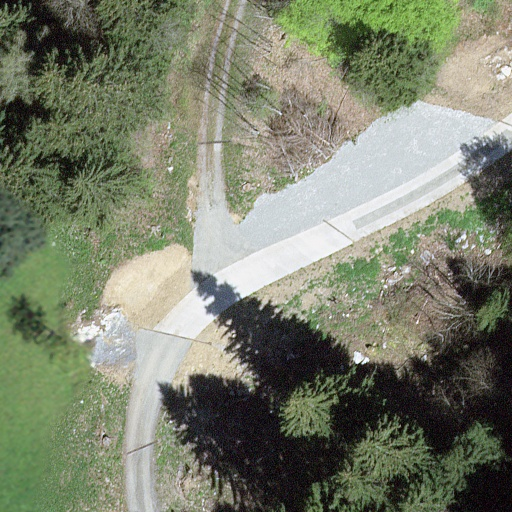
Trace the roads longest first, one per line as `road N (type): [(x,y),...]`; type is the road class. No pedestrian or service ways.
road 1 (track): [(511,156),(350,224),(219,297),(135,405),(138,511)]
road 2 (track): [(237,0),(216,71),(219,297)]
